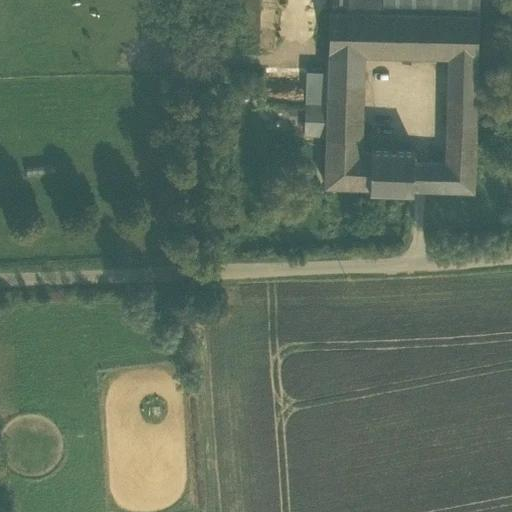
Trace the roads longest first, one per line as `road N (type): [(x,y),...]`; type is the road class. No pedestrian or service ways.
road 1 (unclassified): [(511,257),(0,279)]
road 2 (track): [(192,271),(212,511)]
